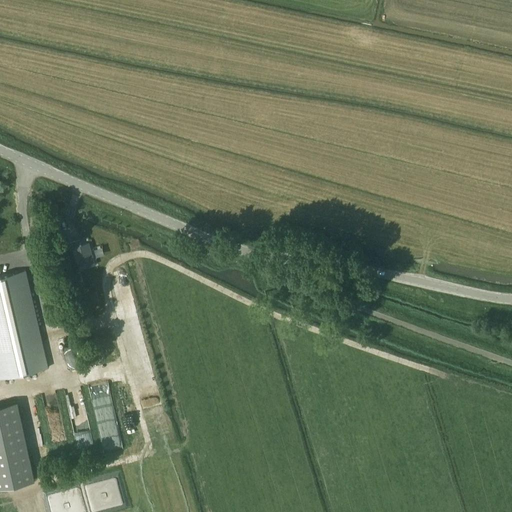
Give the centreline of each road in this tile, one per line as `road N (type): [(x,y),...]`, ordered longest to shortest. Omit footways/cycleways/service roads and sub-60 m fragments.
road 1 (track): [(443,374),(282,318),(135,254),(109,266),(104,281),(149,453),(43,482)]
road 2 (unclassified): [(285,258),(224,245),(0,149)]
road 3 (unclassified): [(285,258),(511,299)]
road 4 (track): [(47,336),(24,216),(28,162)]
road 5 (track): [(113,318),(47,336),(59,379),(0,392)]
